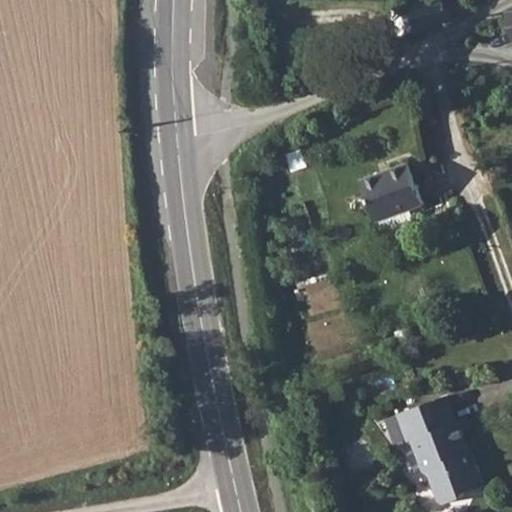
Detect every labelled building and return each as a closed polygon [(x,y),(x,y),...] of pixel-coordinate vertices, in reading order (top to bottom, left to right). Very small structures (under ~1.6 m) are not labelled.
[(404,8),(410,33),(456,16),(453,0),(424,0),(417,2),(417,4),(404,8)] [(453,0),(456,16),(480,7),(477,0),(453,0)] [(511,126),(498,133),(509,157),(511,155),(511,126)] [(419,188),(404,149),(359,166),(374,204),(419,188)] [(464,417),(454,389),(405,407),(415,432),(418,430),(432,468),(437,467),(446,488),(454,492),(471,488),(469,480),(490,473),(485,458),(479,459),(474,446),(478,445),(467,416),(464,417)]
